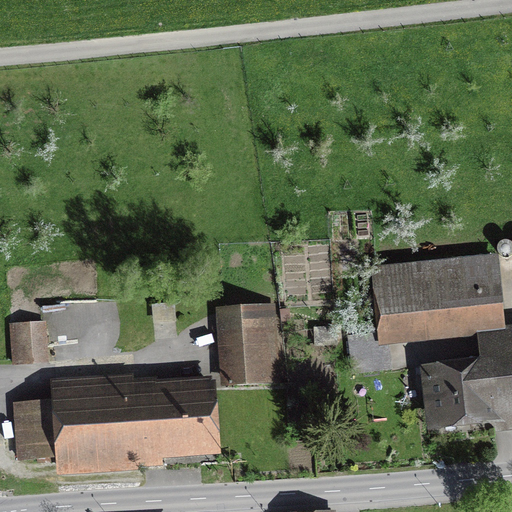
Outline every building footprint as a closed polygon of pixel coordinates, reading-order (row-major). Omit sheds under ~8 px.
[(500,320),(494,259),(376,271),(382,332),(500,320)] [(264,382),(259,310),(224,312),(228,385),(264,382)] [(13,364),(46,362),(43,321),(11,324),(13,364)] [(316,343),(335,342),(335,328),(315,329),(316,343)] [(386,368),(382,334),(350,337),(354,371),(386,368)] [(511,412),(511,366),(431,376),(436,421),(511,412)] [(16,405),(19,459),(61,456),(62,473),(138,468),(137,451),(212,446),(208,391),(83,399),(82,383),(79,380),(56,381),(58,401),(16,405)]
